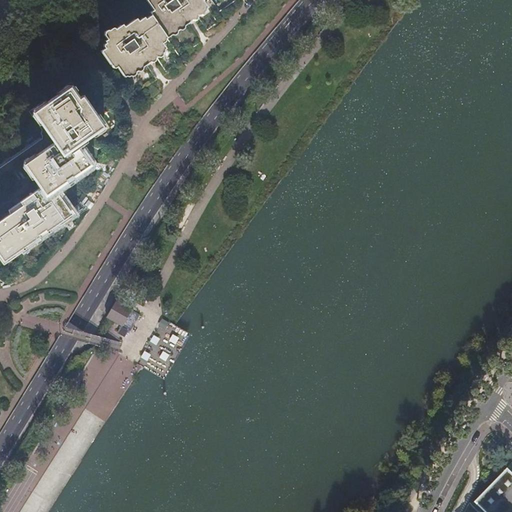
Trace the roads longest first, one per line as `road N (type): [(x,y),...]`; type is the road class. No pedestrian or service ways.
road 1 (primary): [(0,448),(153,200),(311,0)]
road 2 (primary): [(280,0),(137,185),(0,401)]
road 3 (residential): [(485,395),(420,511)]
